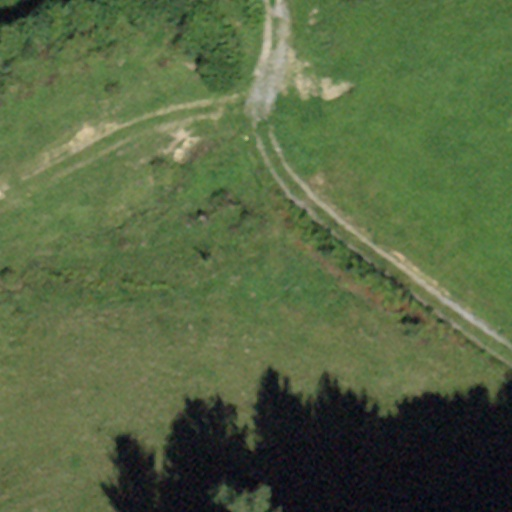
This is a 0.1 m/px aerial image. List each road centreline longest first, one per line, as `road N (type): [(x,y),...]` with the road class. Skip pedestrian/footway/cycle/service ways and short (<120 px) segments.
road 1 (track): [(273,0),(287,18),(282,138),(511,338)]
road 2 (track): [(287,18),(0,150)]
